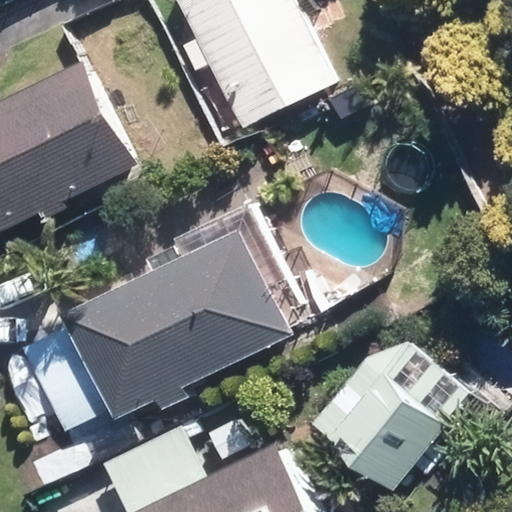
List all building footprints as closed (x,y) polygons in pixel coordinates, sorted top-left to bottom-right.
[(314,0),(177,0),(209,73),(226,65),(253,126),(351,84),(314,0)] [(0,112),(0,231),(156,160),(110,62),(0,112)] [(80,308),(83,316),(31,340),(69,420),(121,396),(130,415),(312,331),(262,224),(80,308)] [(402,488),(462,417),(383,352),(324,423),(402,488)] [(335,511),(308,445),(146,511),(335,511)]
